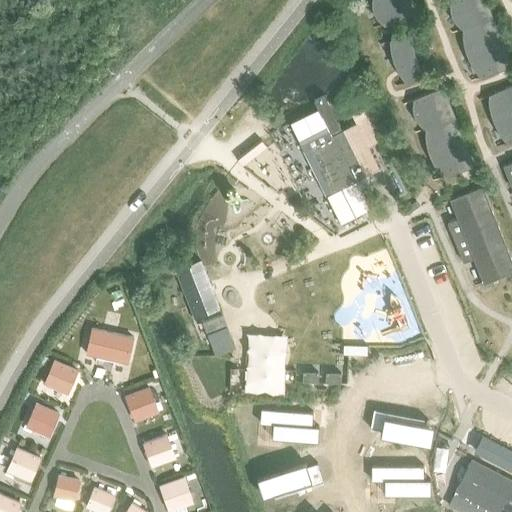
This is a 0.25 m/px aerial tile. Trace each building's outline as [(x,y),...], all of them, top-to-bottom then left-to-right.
[(408,0),(371,0),(371,3),(373,12),(377,19),(384,25),(414,13),(408,0)] [(485,0),(450,0),(462,29),(492,17),(485,0)] [(492,17),(462,29),(481,77),(511,65),(492,17)] [(399,73),(406,83),(423,76),(406,33),(389,40),(390,51),(393,63),(399,73)] [(511,85),(488,95),(507,143),(511,141),(511,85)] [(443,87),(413,99),(425,129),(455,117),(443,87)] [(317,109),(289,123),(303,150),(310,146),(319,164),(312,168),(317,177),(323,174),(333,192),(355,180),(359,187),(368,182),(365,175),(378,169),(378,168),(367,147),(379,141),(363,109),(351,115),(355,123),(342,130),(327,101),(324,95),(313,100),(315,104),(317,109)] [(455,117),(425,129),(444,177),(474,165),(455,117)] [(235,156),(242,166),(267,146),(260,137),(235,156)] [(511,161),(503,165),(511,188),(511,161)] [(457,218),(447,222),(452,235),(494,218),(481,186),(449,199),(457,218)] [(511,262),(494,218),(452,235),(462,261),(473,257),(483,283),(511,271),(511,262)] [(194,318),(218,309),(200,260),(175,270),(194,318)] [(221,316),(203,323),(207,334),(215,355),(235,348),(222,315),(221,316)] [(128,362),(134,337),(93,328),(87,353),(128,362)] [(234,366),(277,348),(274,340),(231,358),(234,366)] [(366,345),(343,345),(343,354),(359,354),(366,354),(366,345)] [(68,393),(78,371),(55,360),(45,383),(68,393)] [(337,378),(286,378),(286,397),(298,397),(298,403),(349,403),(349,384),(337,384),(337,378)] [(158,410),(150,388),(126,397),(134,419),(158,410)] [(50,436),(59,413),(36,403),(26,425),(50,436)] [(318,427),(346,416),(342,404),(314,415),(318,427)] [(381,411),(377,430),(388,432),(387,437),(438,447),(441,428),(430,426),(431,421),(381,411)] [(275,429),(255,433),(258,447),(269,446),(271,459),(316,452),(314,437),(307,438),(305,424),(281,428),(275,429)] [(175,456),(167,434),(143,443),(151,465),(175,456)] [(511,465),(511,452),(481,436),(473,452),(509,472),(511,465)] [(31,480),(41,457),(17,446),(7,469),(31,480)] [(284,465),(292,486),(322,475),(314,454),(284,465)] [(454,491),(447,505),(460,511),(511,511),(511,480),(471,459),(454,491)] [(393,466),(373,466),(373,481),(384,481),(384,495),(430,495),(430,480),(423,480),(423,466),(399,466),(393,466)] [(74,500),(79,480),(58,475),(53,495),(74,500)] [(192,500),(183,477),(159,486),(167,509),(192,500)] [(296,487),(277,511),(307,511),(322,492),(307,481),(300,490),(296,487)] [(102,511),(106,511),(114,494),(93,486),(85,505),(102,511)] [(0,511),(15,511),(20,502),(0,493),(0,511)] [(147,511),(131,502),(124,511),(147,511)]
